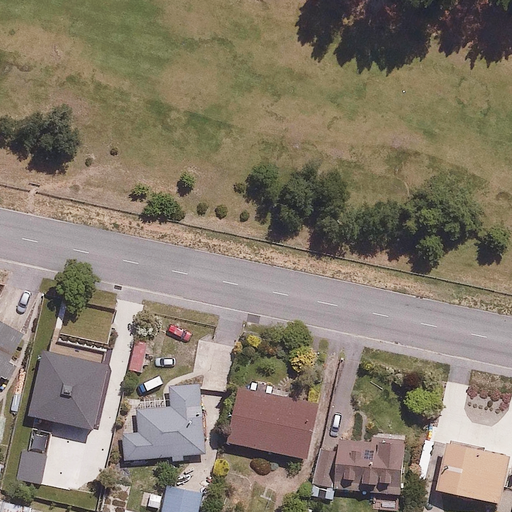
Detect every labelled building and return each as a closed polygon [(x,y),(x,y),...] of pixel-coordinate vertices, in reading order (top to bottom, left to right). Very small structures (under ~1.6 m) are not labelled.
[(0,377),(1,376),(7,379),(18,360),(12,357),(26,332),(0,317),(0,377)] [(112,362),(47,346),(31,412),(96,428),(112,362)] [(202,452),(201,382),(164,382),(164,407),(125,407),(126,453),(202,452)] [(309,456),(319,405),(241,388),(231,439),(309,456)] [(411,438),(342,437),(341,488),(410,490),(411,438)] [(511,461),(511,457),(451,440),(438,487),(500,504),(511,461)] [(331,486),(338,451),(316,447),(310,482),(331,486)] [(41,482),(47,453),(21,448),(15,478),(41,482)] [(197,511),(201,490),(166,484),(161,511),(197,511)] [(46,511),(49,498),(0,489),(0,511),(46,511)]
